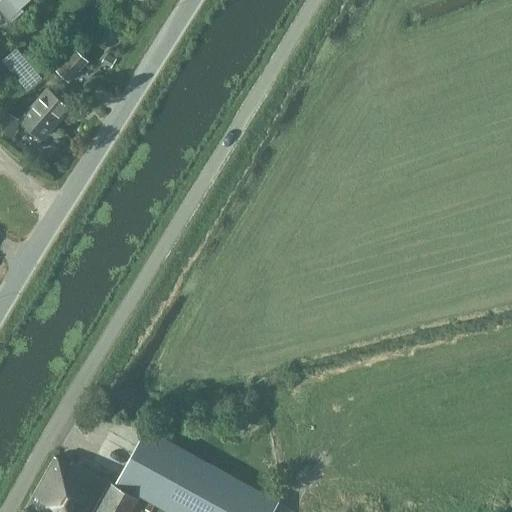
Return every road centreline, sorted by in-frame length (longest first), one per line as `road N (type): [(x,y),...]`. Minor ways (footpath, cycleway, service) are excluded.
road 1 (tertiary): [(8,511),(317,0)]
road 2 (unclassified): [(0,307),(191,0)]
